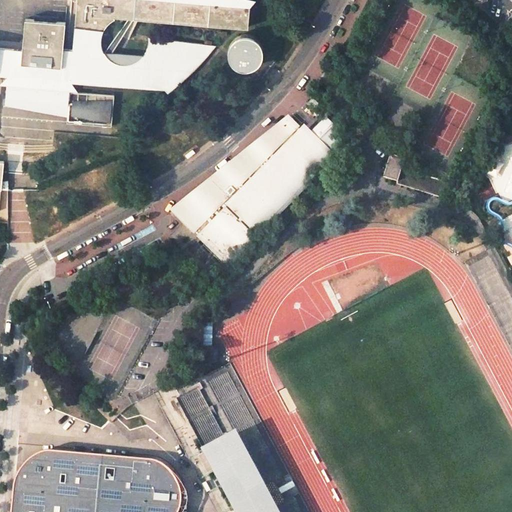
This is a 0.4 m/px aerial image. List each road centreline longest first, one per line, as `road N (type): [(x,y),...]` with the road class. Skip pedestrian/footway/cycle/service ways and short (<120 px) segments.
road 1 (tertiary): [(0,296),(14,272),(167,188),(230,140),(273,99),(338,0)]
road 2 (unknown): [(0,408),(159,452),(196,485),(197,511)]
